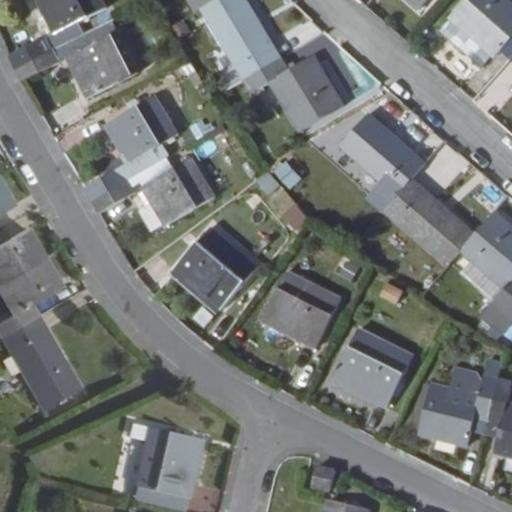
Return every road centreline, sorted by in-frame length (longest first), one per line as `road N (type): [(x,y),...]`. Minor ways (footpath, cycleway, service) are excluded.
road 1 (residential): [(270,411),(189,365),(113,282),(0,94)]
road 2 (residential): [(511,170),(317,0)]
road 3 (residential): [(472,511),(270,411)]
